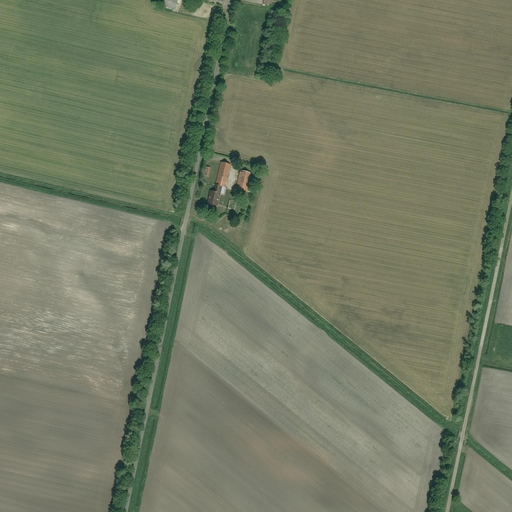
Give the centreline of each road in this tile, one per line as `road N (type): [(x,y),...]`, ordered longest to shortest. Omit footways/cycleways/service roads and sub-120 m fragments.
road 1 (unclassified): [(231,0),(126,511)]
road 2 (unclassified): [(447,511),(511,201)]
